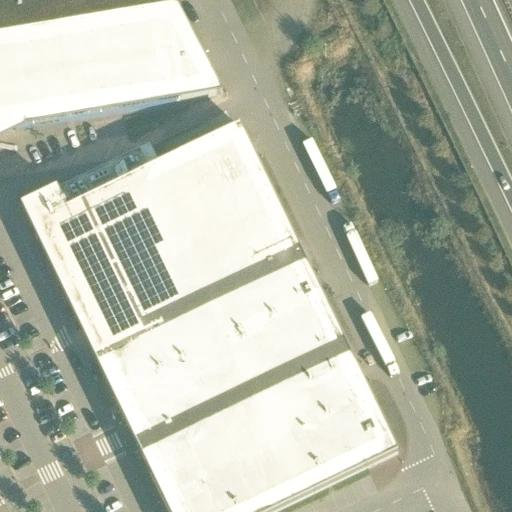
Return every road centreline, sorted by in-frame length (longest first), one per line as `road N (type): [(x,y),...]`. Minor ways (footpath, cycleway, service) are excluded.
road 1 (unclassified): [(258,104),(435,483)]
road 2 (motorway): [(411,0),(511,208)]
